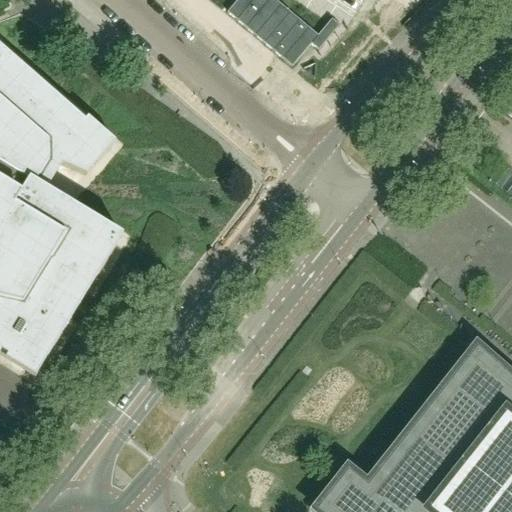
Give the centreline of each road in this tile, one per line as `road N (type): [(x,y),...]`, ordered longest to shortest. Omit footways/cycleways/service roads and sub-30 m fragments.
road 1 (residential): [(305,169),(115,0)]
road 2 (secondary): [(360,208),(511,10)]
road 3 (secondary): [(470,0),(305,169)]
road 4 (secondary): [(133,474),(285,295)]
road 5 (secondary): [(305,169),(276,224),(285,295)]
